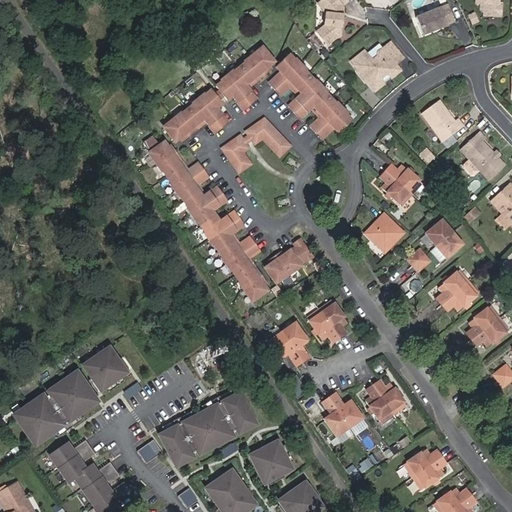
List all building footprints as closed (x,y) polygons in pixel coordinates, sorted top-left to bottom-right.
[(328,9),(324,12),(328,18),(326,28),(318,35),(329,48),(342,38),(346,11),(344,9),(350,4),(346,0),(328,0),(327,2),(329,5),(328,9)] [(485,5),(485,14),(495,15),(495,17),(505,18),(505,5),(502,5),(502,0),(480,0),(481,5),(485,5)] [(320,7),(324,12),(328,9),(329,5),(327,2),(320,7)] [(442,30),(443,32),(451,29),(451,27),(458,24),(451,7),(419,20),(427,39),(436,35),(435,32),(442,30)] [(472,27),(481,23),(476,12),(467,16),(472,27)] [(391,77),(400,70),(398,66),(406,60),(393,45),(382,54),(381,58),(375,63),(368,53),(355,64),(360,71),(360,74),(370,84),(372,85),(376,90),(384,84),(384,80),(388,77),(391,77)] [(277,66),(266,53),(261,57),(260,56),(247,67),(248,67),(238,76),(237,75),(224,86),(225,86),(220,91),(223,94),(228,101),(231,104),(236,100),(248,114),(260,104),(251,92),(249,89),(254,85),(259,81),(261,84),(262,84),(274,74),(272,71),(277,66)] [(314,112),(316,110),(320,114),(325,119),(323,121),(313,130),(325,142),(336,131),(341,136),(354,124),(349,119),(350,118),(338,106),(338,107),(328,98),(330,97),(318,85),(317,86),(308,76),(309,75),(297,63),(297,64),(292,59),(279,71),(284,76),(272,88),(283,99),(293,90),(295,88),(300,93),(305,98),(302,100),(291,110),(303,122),(314,112)] [(403,73),(400,70),(391,77),(392,77),(394,80),(403,73)] [(384,84),(376,90),(379,93),(386,87),(384,84)] [(223,94),(218,98),(223,105),(228,101),(223,94)] [(218,98),(215,95),(210,99),(209,98),(196,108),(197,109),(187,118),(186,117),(179,122),(173,127),(174,128),(168,132),(179,146),(185,142),(187,145),(201,135),(200,134),(198,131),(203,127),(208,123),(210,125),(219,137),(232,127),(221,112),(226,108),(223,105),(218,98)] [(448,114),(450,112),(442,102),(424,115),(445,144),(466,128),(461,121),(458,122),(456,124),(448,114)] [(458,122),(450,112),(448,114),(456,124),(458,122)] [(268,123),(249,135),(258,147),(266,142),(283,159),(294,149),(268,123)] [(501,159),(497,155),(485,143),(487,141),(481,135),(463,151),(493,182),(508,167),(501,159)] [(149,152),(160,144),(154,136),(144,144),(149,152)] [(226,152),(243,176),(255,167),(247,156),(252,151),(244,140),(226,152)] [(389,156),(392,149),(380,144),(377,151),(389,156)] [(169,146),(154,156),(158,162),(157,162),(162,169),(167,176),(168,175),(175,186),(174,187),(179,194),(184,200),(185,199),(193,211),(192,211),(201,225),(202,224),(210,235),(209,235),(218,249),(219,248),(223,254),(227,259),(226,260),(235,273),(236,272),(240,278),(244,283),(243,284),(252,298),(253,297),(257,303),(271,292),(267,287),(271,285),(261,271),(260,272),(258,273),(254,268),(250,263),(253,261),(264,253),(254,240),(244,247),(241,249),(237,244),(233,238),(236,236),(248,228),(239,214),(224,225),(217,214),(231,203),(222,190),(210,199),(207,200),(203,195),(199,189),(202,188),(213,180),(203,167),(192,174),(190,176),(186,171),(182,165),(185,163),(186,163),(176,149),(173,152),(169,146)] [(419,156),(429,166),(437,158),(427,148),(419,156)] [(390,173),(415,196),(426,185),(418,178),(417,173),(412,172),(406,167),(401,172),(395,167),(390,173)] [(405,207),(415,196),(390,173),(385,178),(390,183),(386,188),(391,194),(392,198),(396,198),(405,207)] [(511,185),(494,203),(511,223),(511,185)] [(407,236),(387,217),(381,223),(382,225),(377,231),(374,229),(368,235),(376,243),(378,241),(384,246),(382,249),(388,255),(394,248),(395,250),(402,244),(400,242),(407,236)] [(428,236),(438,249),(455,235),(444,222),(428,236)] [(455,235),(438,249),(448,260),(465,246),(455,235)] [(314,255),(304,241),(297,246),(299,249),(288,257),(286,253),(272,263),(275,266),(269,270),(279,284),(285,281),(285,282),(299,272),(298,271),(304,267),(309,263),(310,264),(316,260),(314,255)] [(410,262),(415,268),(426,258),(421,252),(410,262)] [(426,258),(415,268),(419,273),(431,263),(426,258)] [(322,274),(327,272),(325,269),(325,266),(324,263),(318,265),(322,274)] [(438,300),(443,307),(471,284),(461,272),(451,280),(446,280),(444,286),(440,289),(445,295),(438,300)] [(471,284),(443,307),(448,313),(454,308),(459,313),(464,309),(469,309),(469,304),(480,296),(471,284)] [(334,303),(322,311),(342,340),(348,335),(344,328),(349,324),(334,303)] [(468,335),(473,342),(500,321),(491,308),(482,316),(477,315),(475,320),(470,324),(474,330),(468,335)] [(342,340),(322,311),(310,319),(318,330),(316,334),(321,336),(325,341),(330,338),(335,344),(342,340)] [(500,321),(473,342),(476,347),(483,343),(487,348),(494,344),(497,345),(497,341),(509,332),(500,321)] [(296,325),(285,333),(305,363),(312,357),(303,346),(309,342),(296,325)] [(305,363),(285,333),(271,342),(283,360),(291,356),(299,368),(300,366),(305,363)] [(108,347),(82,365),(100,390),(105,386),(120,376),(125,372),(108,347)] [(220,361),(215,364),(221,374),(226,371),(220,361)] [(494,376),(498,383),(511,374),(506,367),(494,376)] [(93,396),(76,371),(56,385),(57,388),(49,394),(44,397),(36,403),(34,400),(14,414),(31,439),(43,430),(47,436),(52,432),(62,425),(66,430),(73,426),(69,420),(80,413),(84,410),(80,404),(93,396)] [(511,375),(511,374),(498,383),(503,389),(511,381),(511,375)] [(120,376),(105,386),(108,391),(124,380),(120,376)] [(374,387),(394,415),(407,406),(391,384),(386,388),(381,382),(374,387)] [(55,384),(46,390),(49,394),(57,388),(56,385),(55,384)] [(382,423),(394,415),(374,387),(368,391),(373,397),(367,401),(371,407),(369,411),(374,411),(382,423)] [(233,394),(230,389),(219,394),(222,400),(233,394)] [(165,431),(159,434),(176,465),(184,461),(183,458),(192,453),(197,450),(206,445),(208,448),(224,440),(222,437),(231,432),(237,429),(246,424),(247,427),(256,423),(239,391),(233,394),(222,400),(219,394),(212,398),(215,404),(204,410),(194,415),(183,421),(180,415),(173,419),(176,425),(165,431)] [(44,397),(41,393),(33,399),(34,400),(36,403),(44,397)] [(337,394),(330,399),(351,430),(364,420),(351,402),(345,406),(337,394)] [(80,404),(84,410),(97,401),(93,396),(80,404)] [(212,398),(201,404),(204,410),(215,404),(212,398)] [(330,399),(324,404),(332,415),(326,419),(338,438),(351,430),(330,399)] [(194,415),(191,410),(180,415),(183,421),(194,415)] [(80,413),(69,420),(73,426),(83,418),(80,413)] [(247,427),(246,424),(237,429),(239,433),(248,429),(247,427)] [(62,425),(52,432),(55,438),(66,430),(62,425)] [(43,430),(31,439),(35,444),(47,436),(43,430)] [(233,436),(231,432),(222,437),(224,440),(224,441),(233,436)] [(163,451),(153,438),(148,442),(158,455),(163,451)] [(280,439),(248,455),(264,486),(295,470),(280,439)] [(77,448),(81,454),(92,446),(88,440),(77,448)] [(72,441),(49,456),(59,469),(81,454),(77,448),(72,441)] [(158,455),(148,442),(137,449),(147,463),(158,455)] [(225,457),(239,451),(236,443),(221,450),(225,457)] [(197,450),(200,454),(209,450),(208,448),(206,445),(197,450)] [(12,450),(18,459),(24,455),(18,446),(12,450)] [(86,460),(97,453),(92,446),(81,454),(86,460)] [(413,478),(441,458),(437,452),(430,457),(426,452),(422,455),(417,454),(415,459),(405,467),(413,478)] [(194,457),(192,453),(183,458),(184,461),(185,462),(194,457)] [(75,479),(90,467),(86,460),(81,454),(59,469),(69,483),(75,479)] [(446,464),(441,458),(413,478),(422,490),(433,482),(438,483),(439,479),(444,475),(440,469),(446,464)] [(358,465),(361,472),(374,467),(370,459),(358,465)] [(101,470),(106,476),(116,468),(112,462),(101,470)] [(90,467),(75,479),(84,491),(106,476),(101,470),(96,463),(90,467)] [(116,468),(106,476),(111,482),(122,475),(116,468)] [(233,469),(205,488),(221,511),(249,511),(259,506),(233,469)] [(106,476),(84,491),(93,505),(115,489),(111,482),(106,476)] [(307,480),(278,499),(280,502),(286,511),(321,511),(326,509),(307,480)] [(126,481),(115,489),(120,496),(131,489),(126,481)] [(18,483),(0,492),(0,496),(7,508),(10,506),(12,511),(32,511),(34,511),(18,483)] [(198,499),(189,486),(178,494),(187,507),(198,499)] [(115,489),(93,505),(98,511),(114,511),(125,504),(120,496),(115,489)] [(435,504),(441,511),(450,511),(472,496),(467,490),(461,494),(456,489),(451,493),(447,492),(446,496),(435,504)] [(472,496),(450,511),(474,511),(470,506),(476,502),(472,496)] [(376,508),(379,511),(387,511),(390,509),(383,501),(376,508)] [(52,507),(55,511),(65,511),(60,502),(52,507)]
